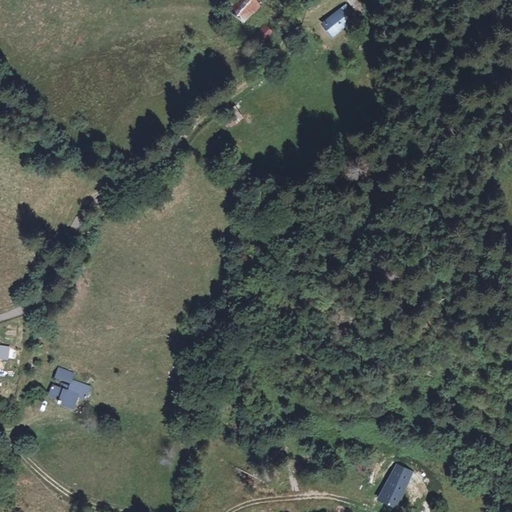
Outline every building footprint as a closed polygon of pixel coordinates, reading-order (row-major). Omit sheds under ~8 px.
[(249,0),(228,0),(223,6),(244,25),(259,9),(249,0)] [(337,37),(348,16),(334,8),(323,28),(337,37)] [(266,52),(273,38),(276,31),(265,21),(254,34),(266,52)] [(236,107),(222,115),(230,128),(244,120),(236,107)] [(0,355),(7,358),(9,350),(0,348),(0,355)] [(57,375),(71,380),(74,373),(60,368),(57,375)] [(83,399),(88,387),(86,386),(71,380),(67,386),(62,384),(61,388),(51,384),(47,394),(57,397),(55,402),(70,408),(75,395),(83,399)] [(417,468),(399,459),(378,499),(396,509),(417,468)]
